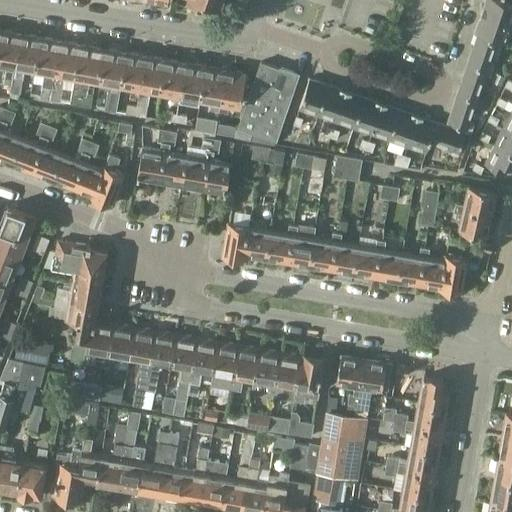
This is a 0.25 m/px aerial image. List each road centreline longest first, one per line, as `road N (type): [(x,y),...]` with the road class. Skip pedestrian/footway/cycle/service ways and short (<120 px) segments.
road 1 (residential): [(488,324),(214,277),(0,185)]
road 2 (residential): [(252,31),(211,36),(1,0)]
road 3 (residential): [(456,511),(482,355)]
road 4 (residential): [(332,55),(341,71),(431,99),(438,76)]
